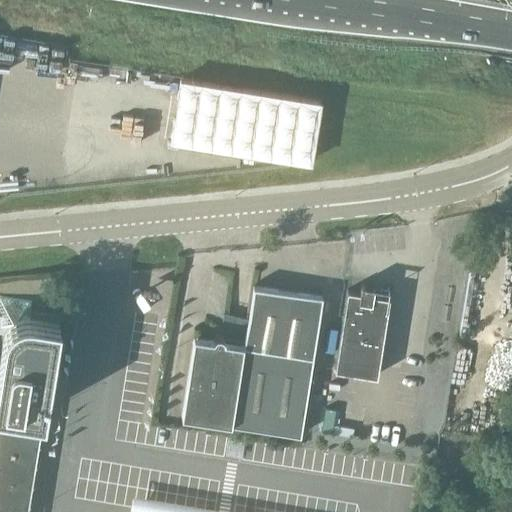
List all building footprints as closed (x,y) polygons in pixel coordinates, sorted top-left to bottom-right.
[(315,132),(320,101),(180,78),(170,141),(310,163),(315,132)] [(335,369),(377,376),(390,297),(373,294),(374,286),(361,284),(360,292),(348,290),(335,369)] [(0,511),(25,511),(58,316),(30,311),(32,301),(0,295),(0,330),(3,331),(0,346),(0,511)] [(181,416),(301,435),(314,356),(194,337),(181,416)] [(459,490),(460,481),(476,484),(480,457),(439,451),(433,485),(459,490)] [(418,511),(456,511),(458,505),(422,497),(418,511)]
